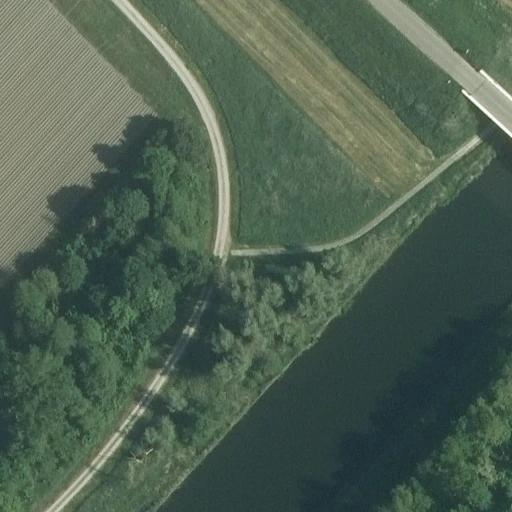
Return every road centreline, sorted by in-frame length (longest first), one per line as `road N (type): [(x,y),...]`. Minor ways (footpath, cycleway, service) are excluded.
road 1 (track): [(119,0),(201,97),(220,161),(217,258),(177,351),(119,439),(51,511)]
road 2 (unclassified): [(511,119),(380,0)]
